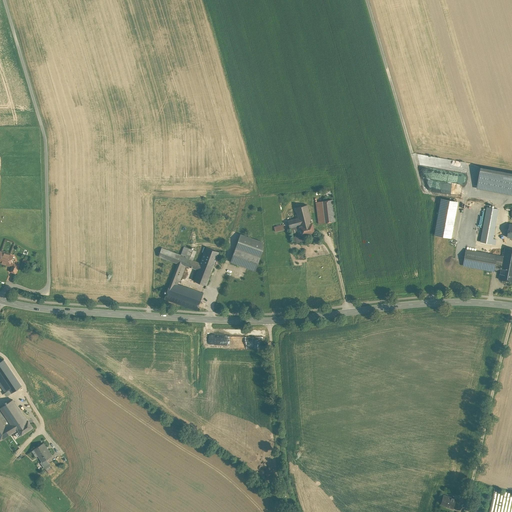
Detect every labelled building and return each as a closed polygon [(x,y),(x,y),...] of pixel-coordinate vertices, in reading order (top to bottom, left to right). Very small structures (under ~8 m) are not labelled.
[(511,173),(481,167),(477,187),(511,193),(511,173)] [(333,199),(321,201),(323,216),(324,223),(335,221),(333,199)] [(455,201),(441,199),(435,234),(449,237),(455,201)] [(298,218),(288,221),(290,228),(300,225),(300,226),(312,223),(307,205),(296,208),(298,218)] [(498,209),(487,207),(480,242),(495,244),(496,239),(493,239),(498,209)] [(460,218),(459,225),(477,228),(478,222),(474,221),(475,219),(469,218),(468,220),(460,218)] [(300,226),(301,231),(302,235),(314,232),(312,223),(300,226)] [(291,233),(301,231),(300,226),(300,225),(290,228),(291,233)] [(262,242),(241,234),(236,248),(260,257),(263,250),(262,242)] [(178,263),(169,287),(172,289),(175,283),(176,280),(177,280),(183,264),(198,270),(194,280),(205,285),(206,285),(214,266),(201,261),(200,263),(193,260),(197,251),(184,246),(181,255),(178,263)] [(219,252),(206,247),(201,261),(214,266),(219,252)] [(181,255),(162,248),(159,256),(178,263),(181,255)] [(260,257),(236,248),(231,262),(255,271),(260,257)] [(511,248),(505,248),(503,256),(502,264),(498,263),(498,265),(495,265),(494,269),(501,271),(501,267),(511,269),(511,248)] [(497,255),(466,249),(463,265),(494,271),(494,269),(495,265),(497,255)] [(13,256),(1,251),(0,252),(0,261),(9,265),(10,265),(12,259),(13,256)] [(503,256),(497,255),(495,265),(498,265),(498,263),(502,264),(503,256)] [(15,264),(13,263),(12,266),(10,271),(16,273),(19,265),(15,264)] [(511,269),(501,267),(501,271),(499,279),(511,281),(511,269)] [(203,293),(175,283),(172,289),(201,299),(203,293)] [(172,289),(169,287),(164,299),(197,310),(201,299),(172,289)] [(208,348),(260,348),(260,337),(256,337),(256,333),(251,333),(251,336),(254,336),(254,339),(237,339),(237,338),(208,338),(208,348)] [(22,386),(4,359),(0,362),(0,375),(3,379),(0,381),(0,384),(5,392),(10,389),(12,393),(22,386)] [(26,419),(13,399),(1,408),(2,410),(11,423),(5,426),(0,418),(0,440),(17,430),(16,430),(18,429),(16,426),(26,419)] [(11,423),(2,410),(0,411),(0,418),(5,426),(11,423)] [(26,419),(16,426),(18,429),(19,431),(22,435),(33,427),(29,421),(28,421),(26,419)] [(43,443),(34,449),(39,455),(42,461),(43,462),(47,459),(52,456),(43,443)] [(511,511),(511,493),(494,489),(489,511),(511,511)] [(455,499),(444,495),(441,504),(453,508),(455,499)]
